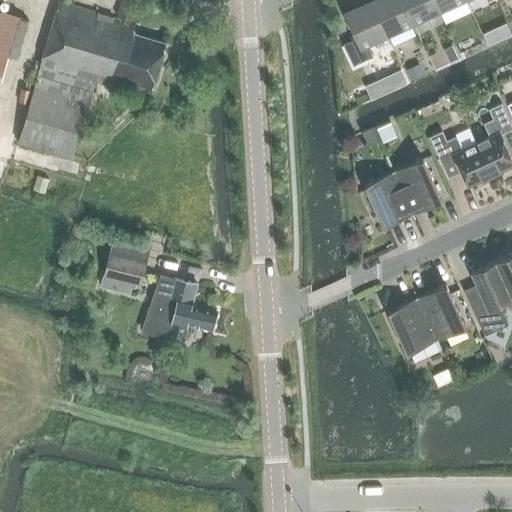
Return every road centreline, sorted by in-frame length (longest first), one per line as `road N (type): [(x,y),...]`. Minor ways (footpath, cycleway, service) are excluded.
road 1 (secondary): [(267,315),(248,7)]
road 2 (residential): [(267,315),(511,211)]
road 3 (secondary): [(278,504),(267,315)]
road 4 (unclassified): [(278,504),(438,496)]
